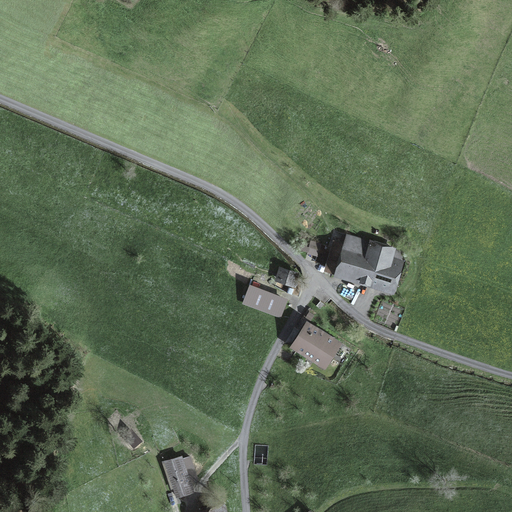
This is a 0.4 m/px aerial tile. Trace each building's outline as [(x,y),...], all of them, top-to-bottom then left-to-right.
[(334,240),(326,265),(389,287),(401,252),(350,234),(346,244),(334,240)] [(234,274),(243,279),(247,271),(238,266),(234,274)] [(295,274),(280,270),(277,279),(293,284),(295,274)] [(357,292),(343,284),(338,293),(352,301),(357,292)] [(245,301),(280,314),(286,300),(250,287),(245,301)] [(337,343),(307,324),(294,345),(323,364),(337,343)] [(137,441),(129,433),(123,438),(132,447),(137,441)] [(182,456),(166,461),(176,495),(192,489),(191,484),(197,483),(188,457),(182,459),(182,456)] [(226,511),(223,501),(191,511),(226,511)]
